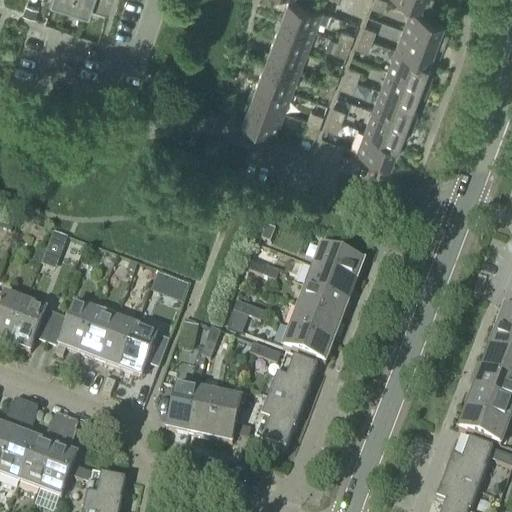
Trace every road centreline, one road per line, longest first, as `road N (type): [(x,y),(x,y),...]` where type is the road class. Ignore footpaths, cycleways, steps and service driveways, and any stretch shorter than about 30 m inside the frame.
road 1 (tertiary): [(347,511),(464,207)]
road 2 (residential): [(256,511),(150,464),(107,420),(0,381)]
road 3 (residential): [(464,207),(428,196),(390,204),(257,153)]
road 4 (tertiary): [(464,207),(511,71)]
road 5 (residential): [(283,511),(330,383)]
road 6 (residential): [(101,102),(119,46),(142,39),(156,0)]
